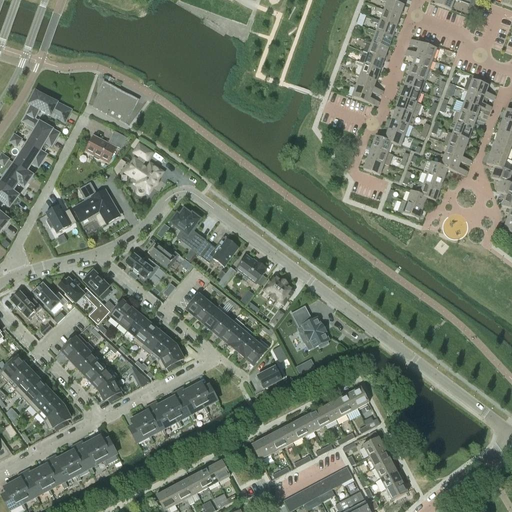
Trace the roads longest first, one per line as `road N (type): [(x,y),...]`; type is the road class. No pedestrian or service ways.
road 1 (residential): [(511,438),(190,194),(172,194),(134,234),(96,254)]
road 2 (residential): [(19,274),(14,250),(86,110)]
road 3 (residential): [(484,245),(496,215),(475,167),(511,87)]
road 4 (residential): [(96,254),(218,358)]
road 5 (residential): [(102,419),(0,306)]
road 6 (residential): [(102,419),(218,358)]
